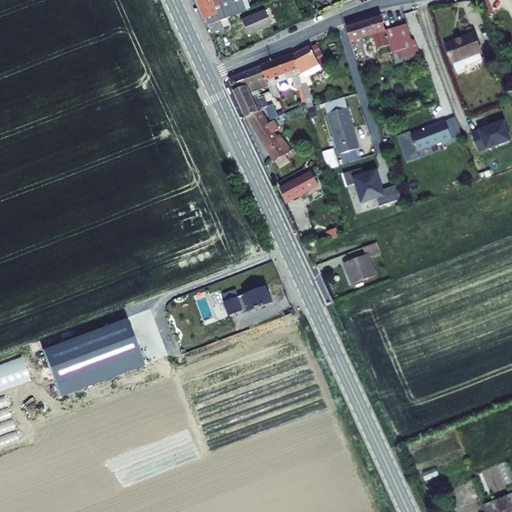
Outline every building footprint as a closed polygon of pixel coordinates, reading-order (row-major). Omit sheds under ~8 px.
[(196,0),(203,17),(206,16),(209,23),(225,17),(248,8),(244,0),(196,0)] [(276,22),(271,7),(247,16),(253,31),(276,22)] [(390,27),(385,13),(345,27),(351,42),(376,33),(381,46),(395,41),(400,53),(421,45),(416,33),(413,30),(409,20),(390,27)] [(225,17),(209,23),(213,33),(229,26),(225,17)] [(476,32),(448,43),(456,62),(484,51),(476,32)] [(328,59),(320,44),(314,47),(313,46),(295,55),(300,68),(303,80),(309,106),(310,109),(314,108),(309,84),(313,82),(310,76),(308,72),(323,64),(322,62),(328,59)] [(484,51),(456,62),(459,69),(487,58),(484,51)] [(288,73),(293,84),(303,80),(300,68),(295,55),(280,61),(285,74),(288,73)] [(331,65),(328,59),(322,62),(323,64),(308,72),(310,76),(331,65)] [(288,80),(285,74),(280,61),(272,64),(277,77),(279,83),(288,80)] [(272,64),(264,67),(269,80),(277,77),(272,64)] [(264,67),(233,78),(231,82),(235,92),(249,87),(254,100),(262,98),(259,92),(271,86),(269,80),(264,67)] [(289,100),(281,103),(287,115),(309,106),(303,80),(293,84),(293,86),(295,85),(297,91),(287,96),(289,100)] [(266,109),(262,98),(254,100),(249,87),(235,92),(247,118),(263,112),(267,110),(266,109)] [(281,103),(266,109),(267,110),(273,121),(287,115),(281,103)] [(354,153),(363,150),(361,142),(358,143),(353,129),(356,128),(350,109),(329,116),(343,156),(345,156),(354,153)] [(283,135),(278,137),(263,112),(247,118),(248,120),(252,119),(268,147),(279,160),(293,151),(283,135)] [(449,117),(441,120),(449,140),(450,143),(458,140),(449,117)] [(479,152),(511,140),(504,119),(471,131),(479,152)] [(433,126),(416,133),(422,150),(449,140),(441,120),(432,123),(433,126)] [(348,165),(357,162),(354,153),(345,156),(348,165)] [(361,175),(359,169),(342,175),(346,187),(354,184),(361,203),(376,198),(378,206),(401,199),(396,185),(382,190),(377,179),(378,179),(375,170),(361,175)] [(320,186),(313,173),(296,182),(306,193),(320,186)] [(293,180),(277,191),(285,203),(301,193),(293,180)] [(380,252),(376,241),(363,247),(366,254),(343,263),(352,283),(375,274),(368,257),(380,252)] [(271,303),(265,286),(223,302),(228,316),(241,311),(241,314),(249,311),(271,303)] [(40,346),(58,395),(143,364),(126,316),(40,346)] [(511,511),(511,489),(479,502),(482,511),(511,511)]
